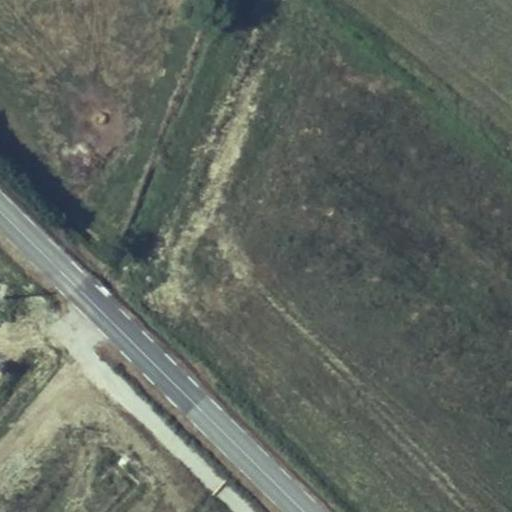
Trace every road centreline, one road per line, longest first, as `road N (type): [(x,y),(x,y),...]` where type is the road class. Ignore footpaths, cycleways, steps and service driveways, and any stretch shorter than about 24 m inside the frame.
road 1 (unclassified): [(0,217),(297,511)]
road 2 (unknown): [(99,316),(0,428)]
